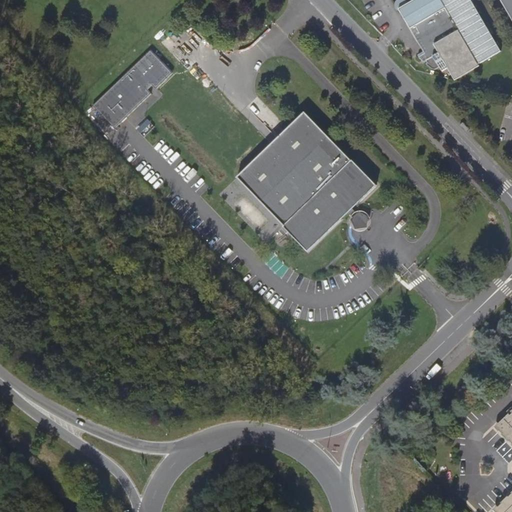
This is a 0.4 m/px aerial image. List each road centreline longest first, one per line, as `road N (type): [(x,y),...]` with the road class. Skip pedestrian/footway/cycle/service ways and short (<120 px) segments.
road 1 (unclassified): [(508,192),(319,0)]
road 2 (unclassified): [(367,414),(504,282)]
road 3 (secondary): [(193,447),(119,443),(26,404)]
road 4 (secondary): [(26,404),(111,469),(137,511)]
